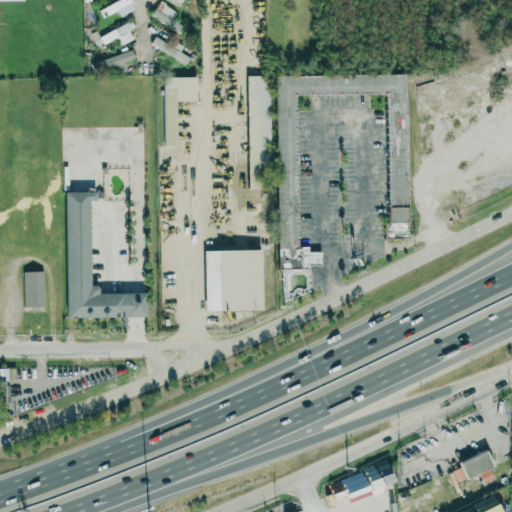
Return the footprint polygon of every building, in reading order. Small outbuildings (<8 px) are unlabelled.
[(116,11),(118,16),(134,10),(129,0),(118,0),(99,8),(102,17),(116,11)] [(183,26),(170,19),(174,10),(158,1),(149,16),(179,33),(183,26)] [(132,39),(128,30),(133,27),(129,20),(99,37),(103,45),(116,38),(120,45),(132,39)] [(149,45),(186,63),(189,57),(179,52),(181,49),(154,35),(149,45)] [(125,70),(123,62),(133,59),(131,50),(95,61),(99,72),(116,66),(117,72),(125,70)] [(407,238),(383,239),(383,94),(294,97),(296,247),(307,245),(307,252),(319,252),(320,263),(310,263),(308,270),(276,270),(273,75),(404,73),(407,238)] [(247,189),(268,188),(265,76),(244,76),(247,189)] [(194,77),(161,77),(163,146),(174,145),(173,102),(194,101),(194,77)] [(96,294),(96,286),(88,286),(86,201),(94,201),(94,192),(62,192),(64,318),(144,317),(144,293),(96,294)] [(202,251),(203,312),(260,310),(258,250),(202,251)] [(22,307),(43,307),(42,271),(22,272),(22,307)] [(8,385),(1,385),(1,378),(0,378),(0,406),(8,407),(8,385)] [(457,461),(464,479),(478,473),(483,483),(493,478),(488,470),(492,468),(483,449),(457,461)] [(361,469),(368,487),(380,483),(378,478),(390,474),(383,459),(361,469)] [(335,509),(370,498),(363,476),(321,489),(327,507),(334,505),(335,509)]
